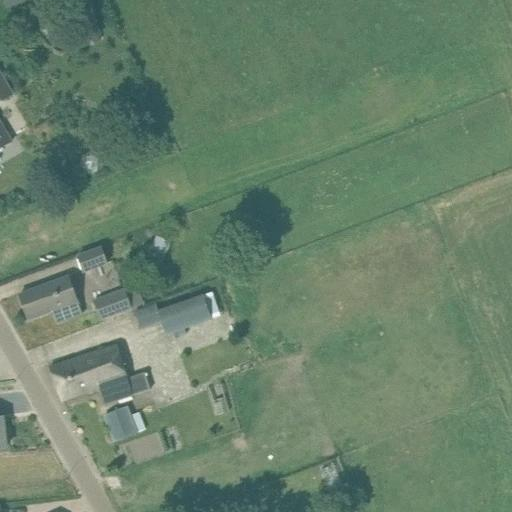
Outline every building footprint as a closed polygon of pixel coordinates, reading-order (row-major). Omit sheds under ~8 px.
[(31,0),(5,0),(9,9),(31,1),(31,0)] [(92,14),(79,20),(88,40),(101,34),(92,14)] [(0,149),(11,142),(0,123),(0,103),(13,96),(0,74),(0,149)] [(78,256),(84,270),(107,262),(102,247),(78,256)] [(57,323),(76,317),(81,315),(68,278),(19,296),(28,320),(53,311),(57,323)] [(125,291),(93,304),(101,324),(145,306),(138,288),(126,293),(125,291)] [(212,291),(203,294),(212,318),(221,314),(212,291)] [(137,315),(143,331),(161,324),(166,336),(212,318),(203,294),(157,312),(155,308),(137,315)] [(144,375),(128,380),(117,346),(49,368),(62,401),(100,388),(105,405),(149,391),(144,375)] [(139,414),(130,417),(127,409),(104,417),(113,443),(145,432),(139,414)] [(269,511),(262,495),(248,501),(252,511),(269,511)]
